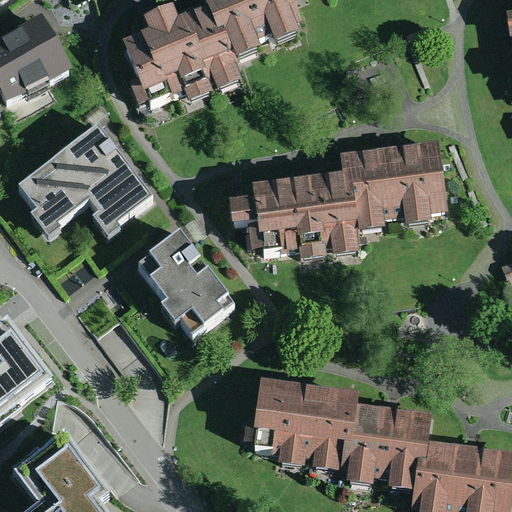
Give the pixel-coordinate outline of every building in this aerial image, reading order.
[(150,46),(123,56),(137,91),(128,95),(138,119),(172,105),(173,107),(183,103),(188,114),(243,92),(236,74),(261,64),(258,55),(271,50),(275,60),(302,49),(298,40),(303,38),(293,13),(320,2),(319,0),(199,0),(198,0),(207,23),(178,34),(173,22),(158,28),(145,33),(150,46)] [(0,127),(3,125),(0,121),(0,106),(0,107),(7,117),(73,83),(42,28),(0,52),(0,127)] [(99,135),(17,197),(36,222),(30,226),(48,250),(61,241),(57,237),(90,212),(100,224),(92,230),(108,250),(123,239),(120,236),(156,209),(99,135)] [(240,211),(228,212),(231,239),(248,237),(251,264),(300,258),(301,271),(326,268),(325,259),(333,258),(334,269),(362,266),(359,244),(385,241),(383,231),(405,229),(406,237),(432,234),(431,224),(447,222),(439,151),(391,157),(340,163),(343,189),(323,191),(252,199),(253,209),(240,211)] [(182,244),(136,277),(166,317),(161,321),(175,340),(183,334),(193,348),(236,317),(182,244)] [(511,266),(502,270),(509,288),(511,287),(511,266)] [(0,429),(51,391),(5,332),(0,336),(0,429)] [(307,398),(261,391),(253,446),(256,446),(254,460),(278,464),(276,476),(305,480),(307,469),(315,470),(313,481),(347,486),(346,495),(373,499),(375,489),(390,491),(388,500),(413,504),(411,511),(511,511),(511,506),(511,465),(468,460),(429,454),(433,425),(389,419),(359,415),(360,405),(307,398)] [(30,511),(111,511),(114,510),(65,445),(10,485),(30,511)]
